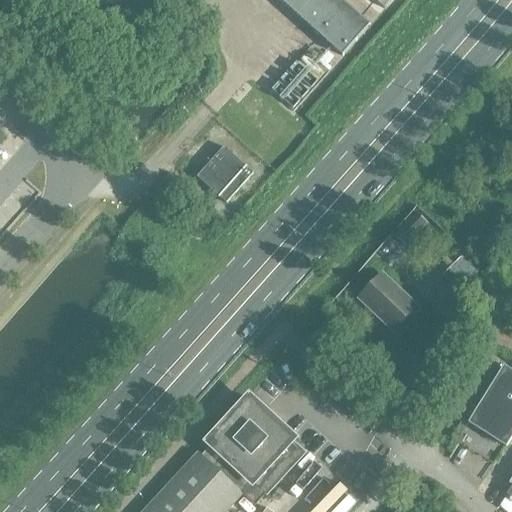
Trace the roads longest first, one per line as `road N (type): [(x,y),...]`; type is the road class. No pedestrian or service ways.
road 1 (primary): [(481,0),(19,511)]
road 2 (primary): [(70,511),(511,25)]
